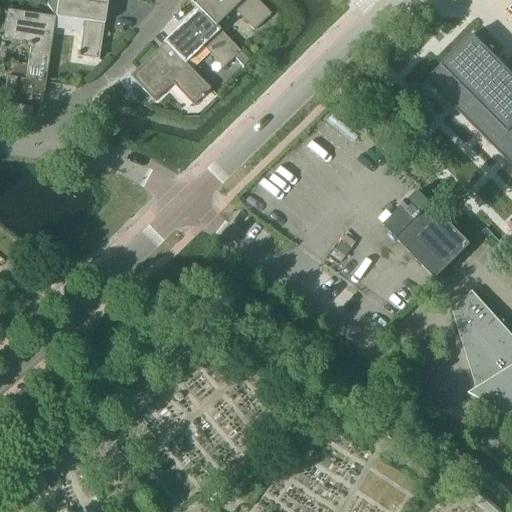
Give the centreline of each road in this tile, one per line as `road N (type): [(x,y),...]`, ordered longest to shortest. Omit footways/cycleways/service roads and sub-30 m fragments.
road 1 (residential): [(192,204),(511,452)]
road 2 (residential): [(192,204),(400,0)]
road 3 (residential): [(0,373),(192,204)]
road 4 (residential): [(43,151),(58,120),(174,0)]
road 5 (residential): [(192,204),(116,163),(43,151)]
